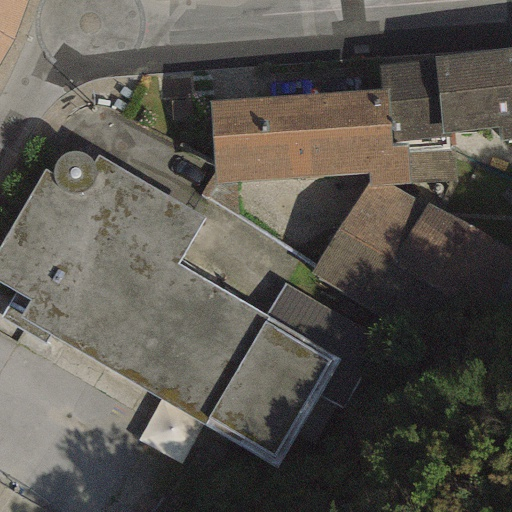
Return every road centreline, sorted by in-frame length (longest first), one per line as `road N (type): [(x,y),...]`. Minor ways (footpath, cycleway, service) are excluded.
road 1 (tertiary): [(78,27),(181,40),(511,15)]
road 2 (residential): [(78,27),(0,157)]
